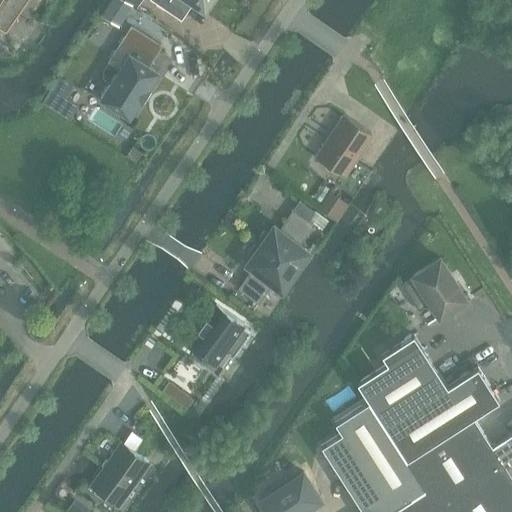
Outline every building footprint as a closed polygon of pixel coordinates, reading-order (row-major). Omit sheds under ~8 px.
[(0,0),(0,25),(6,29),(26,0),(0,0)] [(132,6),(123,0),(111,0),(106,8),(123,19),(132,6)] [(193,3),(204,11),(211,0),(153,0),(177,17),(186,4),(193,3)] [(138,13),(133,20),(142,26),(147,18),(138,13)] [(130,118),(159,72),(149,65),(161,46),(131,26),(108,62),(109,62),(103,70),(103,75),(105,80),(110,83),(100,99),(130,118)] [(58,75),(42,102),(58,112),(67,98),(74,86),(58,75)] [(332,171),(337,170),(344,174),(371,133),(344,115),(317,156),(324,161),(325,166),(328,170),(332,171)] [(126,156),(126,157),(135,162),(141,153),(132,147),(126,156)] [(338,221),(350,204),(330,191),(319,207),(338,221)] [(264,230),(256,242),(289,265),(294,268),(296,269),(310,250),(305,246),(299,243),(313,223),(293,209),(283,223),(285,225),(281,230),(274,225),(268,233),(264,230)] [(249,274),(239,288),(258,302),(272,282),(277,286),(282,289),(296,269),(294,268),(289,265),(256,242),(248,253),(252,256),(246,264),(254,269),(250,275),(249,274)] [(467,300),(456,282),(455,283),(450,276),(451,275),(440,258),(412,275),(414,277),(402,285),(418,310),(430,303),(440,317),(467,300)] [(250,330),(242,325),(243,323),(216,304),(188,345),(194,349),(189,357),(218,377),(233,355),(250,330)] [(357,382),(369,400),(407,460),(475,416),(499,400),(478,366),(448,386),(414,334),(382,354),(387,363),(357,382)] [(169,380),(162,390),(187,407),(194,397),(169,380)] [(387,511),(425,488),(407,460),(369,400),(335,422),(342,432),(322,445),(364,511),(387,511)] [(407,460),(425,488),(437,507),(505,464),(492,444),(475,416),(407,460)] [(511,430),(492,444),(505,464),(511,459),(511,430)] [(131,432),(123,443),(134,451),(142,439),(131,432)] [(119,503),(148,461),(134,451),(123,443),(122,442),(92,485),(95,487),(95,492),(103,498),(108,496),(119,503)] [(511,511),(511,474),(505,464),(437,507),(440,511),(511,511)] [(259,500),(266,511),(302,511),(321,500),(303,471),(289,480),(286,476),(270,487),(272,491),(259,500)] [(440,511),(437,507),(425,488),(387,511),(440,511)]
